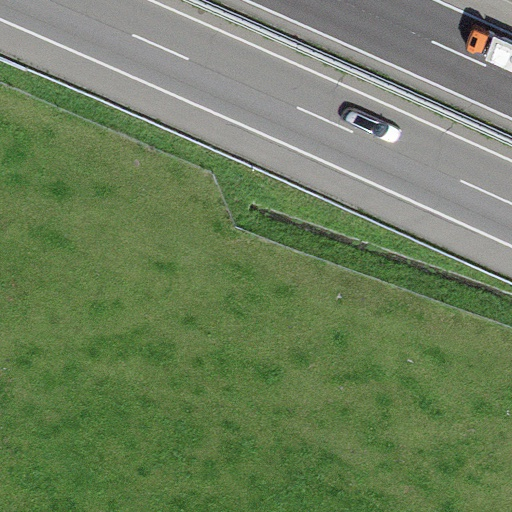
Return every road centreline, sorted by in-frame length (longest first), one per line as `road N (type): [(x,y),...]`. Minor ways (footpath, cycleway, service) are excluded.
road 1 (motorway): [(44,0),(511,206)]
road 2 (motorway): [(511,77),(337,0)]
